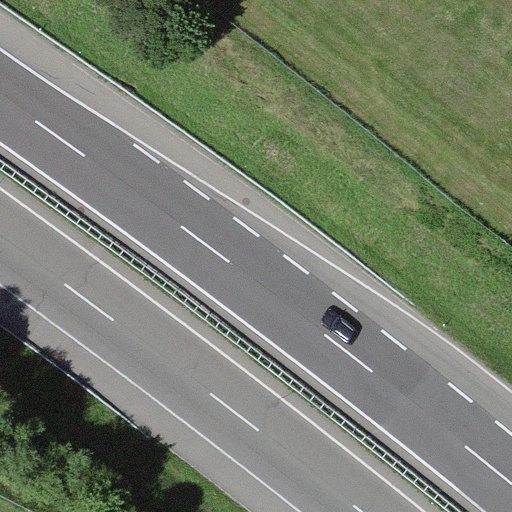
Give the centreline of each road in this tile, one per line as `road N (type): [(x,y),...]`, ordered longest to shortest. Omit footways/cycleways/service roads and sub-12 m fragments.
road 1 (motorway): [(511,481),(0,95)]
road 2 (motorway): [(0,240),(356,511)]
